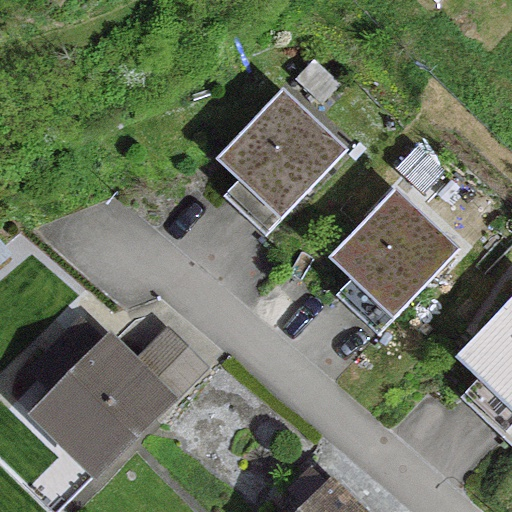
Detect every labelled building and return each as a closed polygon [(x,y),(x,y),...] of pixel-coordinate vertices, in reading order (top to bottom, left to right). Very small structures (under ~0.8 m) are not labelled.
[(331,92),(306,68),(292,83),(317,107),(331,92)] [(278,97),(220,159),(255,192),(234,214),(261,239),(340,156),(278,97)] [(433,181),(407,157),(393,171),(419,195),(433,181)] [(367,291),(347,313),(374,338),(452,254),(391,196),(332,258),(367,291)] [(495,388),(472,414),(499,439),(511,425),(511,301),(461,356),(495,388)] [(92,475),(163,403),(105,347),(34,419),(92,475)] [(349,511),(328,491),(306,511),(349,511)]
